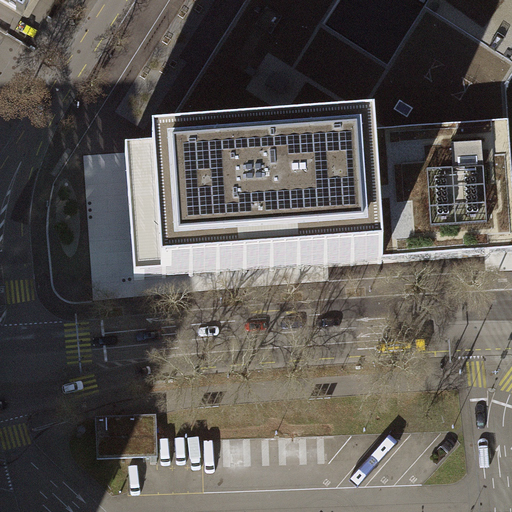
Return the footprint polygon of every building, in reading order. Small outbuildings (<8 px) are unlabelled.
[(0,0),(23,14),(31,0),(0,0)] [(342,0),(249,0),(224,41),(154,151),(362,136),(509,126),(506,91),(511,81),(511,71),(411,7),(384,51),(377,47),(332,17),(342,0)] [(511,0),(415,0),(411,7),(511,71),(511,0)] [(511,168),(509,126),(362,136),(371,264),(511,254),(511,168)] [(154,151),(125,153),(133,265),(134,280),(371,264),(362,136),(154,151)] [(158,414),(96,416),(96,420),(97,459),(129,458),(159,457),(158,440),(158,414)]
